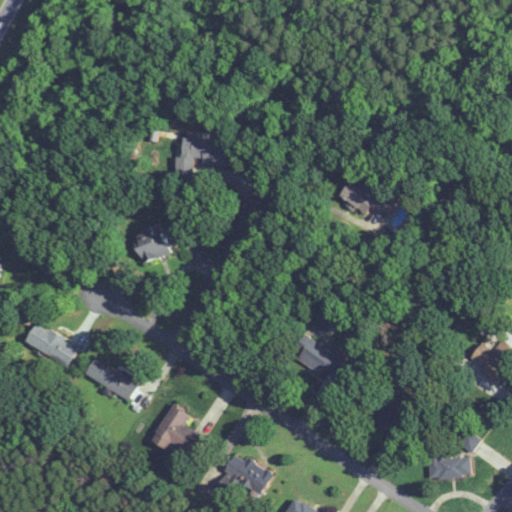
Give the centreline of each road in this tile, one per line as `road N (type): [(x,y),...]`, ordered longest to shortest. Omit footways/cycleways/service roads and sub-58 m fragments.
road 1 (residential): [(425,511),(75,277)]
road 2 (residential): [(282,178),(173,343)]
